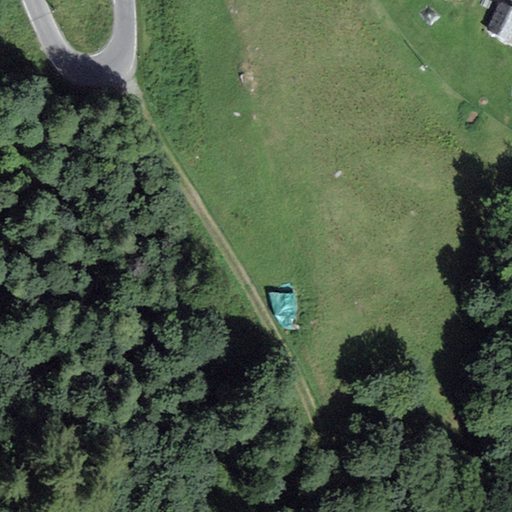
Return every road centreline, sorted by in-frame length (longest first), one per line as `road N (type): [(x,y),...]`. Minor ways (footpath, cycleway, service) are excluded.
road 1 (track): [(362,511),(333,425),(114,61)]
road 2 (unclassified): [(125,0),(121,55),(101,73),(72,66),(36,0)]
